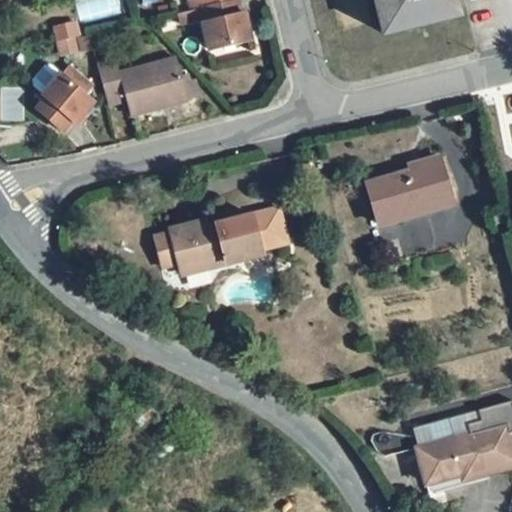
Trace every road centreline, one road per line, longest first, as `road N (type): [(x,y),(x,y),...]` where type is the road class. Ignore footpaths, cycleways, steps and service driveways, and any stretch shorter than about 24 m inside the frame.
road 1 (unclassified): [(0,214),(61,288),(313,441),(363,511)]
road 2 (residential): [(0,204),(109,163),(315,104)]
road 3 (residential): [(315,104),(511,58)]
